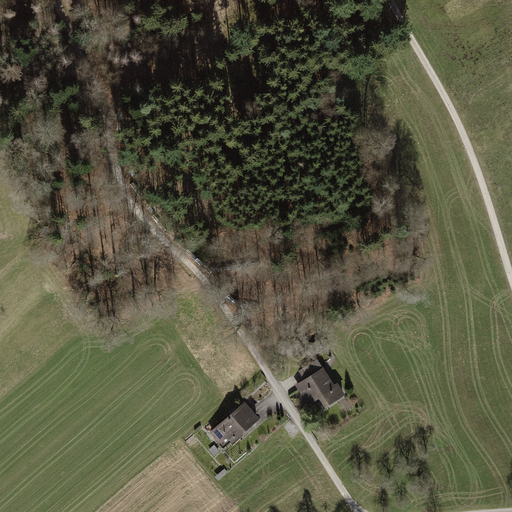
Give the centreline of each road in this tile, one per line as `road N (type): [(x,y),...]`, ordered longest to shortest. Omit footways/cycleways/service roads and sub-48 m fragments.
road 1 (track): [(271,379),(137,203),(110,153),(90,73),(55,0)]
road 2 (track): [(511,277),(456,118),(392,0)]
road 3 (unclassified): [(358,511),(271,379)]
